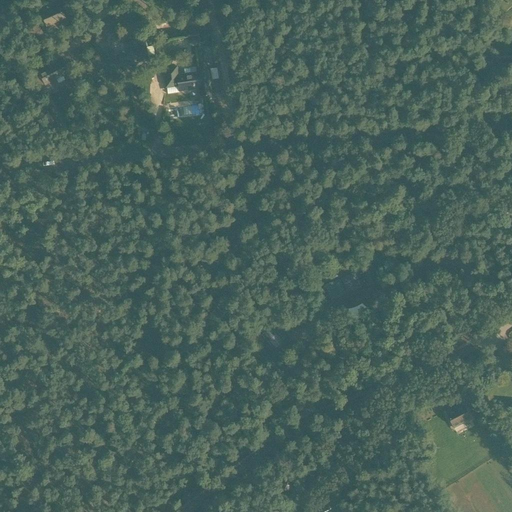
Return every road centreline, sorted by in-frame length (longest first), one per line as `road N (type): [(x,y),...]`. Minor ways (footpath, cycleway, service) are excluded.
road 1 (unclassified): [(511,129),(269,142),(0,172)]
road 2 (track): [(379,388),(267,446),(188,511)]
road 3 (unknown): [(206,0),(237,146)]
road 4 (unclassified): [(379,388),(511,323)]
road 5 (track): [(350,0),(369,137)]
road 6 (unknown): [(0,68),(73,39),(114,0)]
